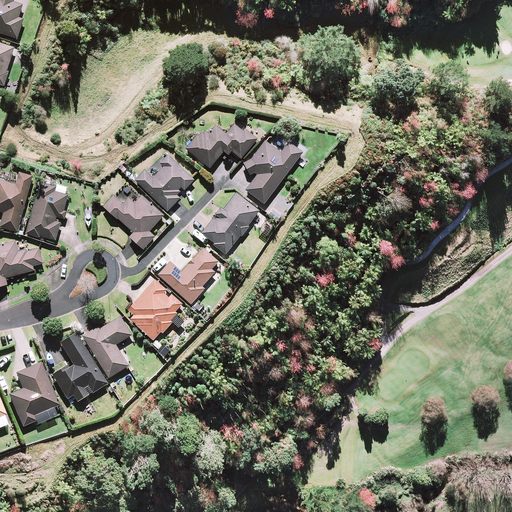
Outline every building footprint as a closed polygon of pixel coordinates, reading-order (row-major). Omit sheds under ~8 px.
[(18,18),(23,5),(13,2),(13,0),(0,0),(0,32),(17,39),(23,20),(18,18)] [(14,48),(0,43),(0,84),(4,86),(9,71),(7,71),(14,48)] [(197,134),(185,148),(209,169),(223,152),(226,154),(222,158),(226,160),(232,153),(240,160),(257,140),(244,129),(242,130),(234,122),(225,133),(215,124),(206,134),(203,131),(199,136),(197,134)] [(280,152),(264,140),(244,167),(256,176),(246,190),(264,203),(302,153),(288,142),(280,152)] [(180,198),(177,195),(181,191),(179,189),(181,187),(184,190),(194,180),(167,154),(154,167),(159,172),(152,178),(145,171),(135,181),(167,211),(180,198)] [(18,176),(1,172),(0,174),(0,211),(4,212),(0,226),(17,231),(33,176),(19,172),(18,176)] [(56,216),(64,219),(67,211),(64,210),(68,195),(55,191),(56,187),(40,183),(26,233),(55,241),(61,222),(55,220),(56,216)] [(240,236),(241,238),(250,227),(248,226),(260,212),(236,193),(224,208),(222,207),(201,233),(226,253),(240,236)] [(122,203),(113,195),(103,207),(134,232),(130,238),(143,249),(154,236),(149,231),(163,214),(141,196),(135,203),(128,197),(122,203)] [(19,253),(16,241),(0,245),(0,285),(7,284),(5,277),(34,270),(33,266),(43,263),(39,247),(19,253)] [(201,286),(212,275),(218,275),(225,268),(202,248),(181,271),(169,261),(158,274),(190,304),(204,289),(201,286)] [(166,289),(155,279),(128,309),(134,315),(131,319),(153,340),(161,331),(162,333),(172,322),(176,326),(181,320),(173,313),(182,303),(171,293),(167,297),(163,293),(166,289)] [(131,334),(120,316),(101,327),(100,324),(82,335),(109,377),(128,365),(115,344),(131,334)] [(111,384),(79,333),(63,343),(77,365),(72,368),(71,365),(55,375),(70,400),(76,396),(80,402),(92,395),(88,389),(91,387),(95,394),(111,384)] [(63,405),(44,362),(19,373),(26,389),(12,395),(26,426),(40,421),(38,416),(63,405)] [(0,419),(10,415),(0,389),(0,419)]
